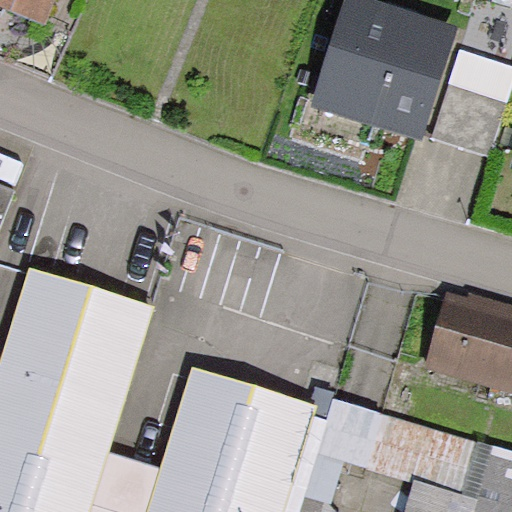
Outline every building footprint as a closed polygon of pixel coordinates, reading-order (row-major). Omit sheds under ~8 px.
[(13,0),(32,8),(35,0),(13,0)] [(449,22),(381,0),(335,0),(305,90),(413,127),(449,22)] [(511,74),(449,54),(426,124),(488,143),(511,74)] [(0,208),(11,180),(0,175),(0,208)] [(82,511),(150,299),(25,260),(0,340),(0,511),(82,511)] [(483,372),(503,300),(436,282),(417,353),(483,372)] [(511,302),(503,300),(483,372),(511,379),(511,302)] [(272,511),(308,403),(186,364),(138,511),(272,511)] [(478,433),(327,390),(290,511),(333,511),(334,508),(323,492),(332,451),(408,468),(464,483),(478,433)] [(464,483),(408,468),(395,511),(511,511),(511,442),(478,433),(464,483)]
